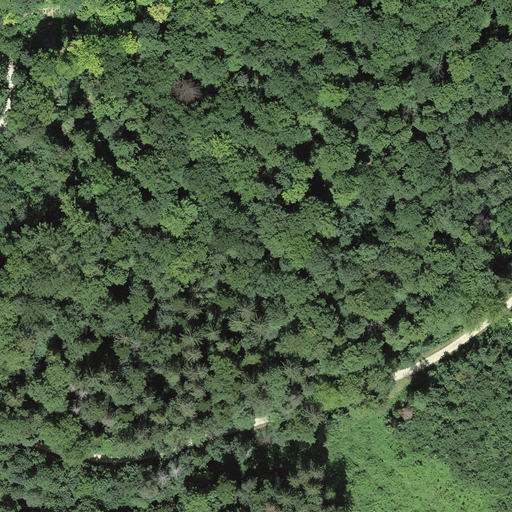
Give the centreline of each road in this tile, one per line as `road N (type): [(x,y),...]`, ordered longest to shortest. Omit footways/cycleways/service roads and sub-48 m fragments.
road 1 (track): [(511,301),(436,357),(382,383),(137,457),(65,453),(0,431)]
road 2 (track): [(511,80),(316,191),(263,173),(252,129),(237,110),(201,96)]
road 3 (track): [(0,239),(89,206),(172,109),(201,96)]
